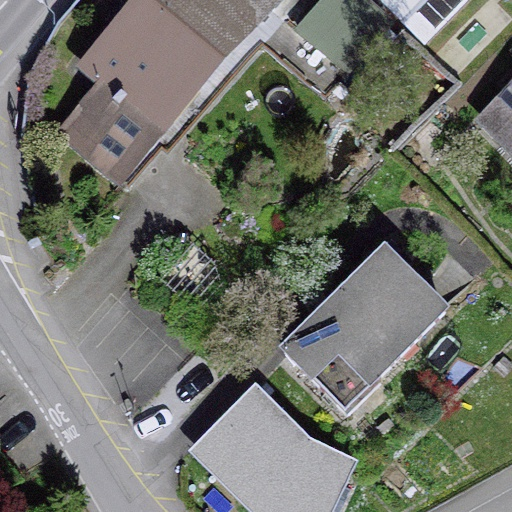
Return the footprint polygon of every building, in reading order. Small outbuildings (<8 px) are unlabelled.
[(107,88),(119,99),(159,133),(219,65),(143,0),(139,0),(115,28),(119,32),(86,70),(107,88)] [(143,0),(219,65),(270,7),(348,74),(387,29),(356,0),(143,0)] [(390,0),(385,6),(423,42),(464,0),(390,0)] [(107,88),(85,113),(137,158),(159,133),(119,99),(107,88)] [(511,152),(511,93),(481,124),(511,152)] [(79,149),(59,172),(105,211),(125,188),(117,181),(79,149)] [(336,407),(366,378),(373,385),(444,315),(384,254),(284,354),(336,407)] [(308,443),(255,390),(199,447),(260,508),(282,486),(332,511),(354,465),(308,443)]
